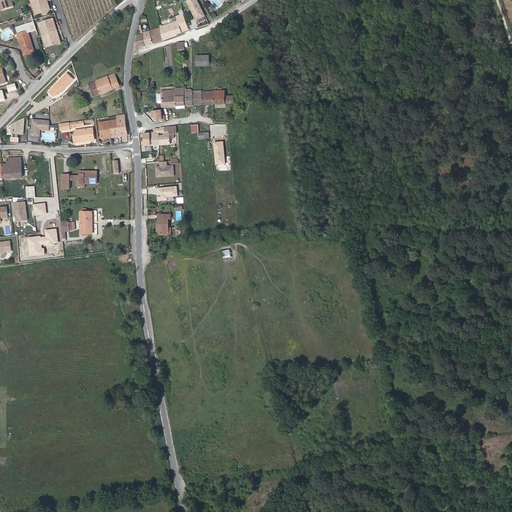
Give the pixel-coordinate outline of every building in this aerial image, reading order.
[(11,0),(3,0),(0,1),(0,3),(2,10),(14,6),(11,0)] [(43,0),(30,0),(35,14),(47,10),(43,0)] [(209,11),(202,0),(199,2),(200,4),(197,5),(201,15),(209,11)] [(53,18),(50,19),(58,43),(60,42),(53,18)] [(33,29),(29,19),(23,21),(26,31),(33,29)] [(50,19),(38,23),(46,47),(58,43),(50,19)] [(163,27),(162,25),(160,25),(161,28),(163,40),(177,36),(177,34),(182,33),(179,26),(186,24),(185,19),(163,27)] [(153,42),(150,31),(143,32),(141,26),(140,26),(139,30),(140,34),(138,34),(135,48),(153,42)] [(161,28),(150,31),(153,42),(163,40),(161,28)] [(25,55),(35,52),(29,33),(27,33),(26,31),(18,34),(25,55)] [(210,66),(210,55),(196,55),(196,67),(210,66)] [(2,63),(3,68),(7,67),(8,69),(13,67),(11,61),(2,63)] [(28,70),(32,75),(38,69),(34,64),(28,70)] [(74,80),(67,74),(50,92),(54,97),(60,91),(62,92),(74,80)] [(115,74),(109,76),(114,89),(120,86),(115,74)] [(109,76),(89,84),(94,96),(114,89),(109,76)] [(184,88),(175,88),(175,90),(177,107),(185,106),(184,88)] [(186,88),(184,88),(185,106),(194,106),(193,92),(193,90),(191,90),(191,92),(187,92),(186,88)] [(177,107),(175,90),(161,91),(161,93),(162,103),(162,108),(177,107)] [(194,106),(203,105),(202,92),(202,91),(193,92),(194,106)] [(218,91),(202,92),(203,105),(212,105),(235,104),(234,97),(228,97),(228,95),(226,95),(226,91),(222,91),(218,91)] [(162,116),(161,111),(152,112),(153,118),(155,118),(155,120),(163,119),(162,116)] [(128,136),(124,115),(117,116),(118,120),(119,130),(112,131),(113,138),(128,136)] [(16,119),(16,124),(12,124),(11,133),(23,134),(24,119),(16,119)] [(49,130),(49,120),(31,119),(30,135),(39,136),(40,130),(49,130)] [(119,130),(118,120),(100,122),(102,139),(113,138),(112,131),(119,130)] [(69,123),(60,124),(61,131),(70,130),(70,128),(75,127),(74,123),(69,123)] [(199,125),(192,125),(192,133),(200,132),(199,125)] [(156,133),(144,134),(145,146),(171,144),(170,139),(175,139),(174,134),(177,134),(177,126),(169,127),(169,132),(165,132),(162,133),(161,129),(156,130),(156,133)] [(74,135),(75,143),(92,141),(91,134),(94,134),(93,128),(75,131),(76,135),(74,135)] [(210,139),(209,132),(200,132),(200,140),(210,139)] [(27,135),(16,134),(15,141),(26,142),(27,135)] [(2,164),(3,179),(23,178),(22,157),(7,158),(7,164),(2,164)] [(158,161),(158,165),(155,165),(155,176),(173,176),(173,164),(166,164),(166,161),(158,161)] [(85,184),(98,184),(97,172),(91,172),(91,173),(85,173),(85,171),(80,171),(80,175),(80,184),(85,184)] [(62,175),(62,189),(70,189),(70,181),(70,175),(62,175)] [(80,184),(80,175),(70,176),(70,181),(76,181),(76,187),(86,187),(85,184),(80,184)] [(155,187),(156,201),(167,200),(167,196),(177,196),(176,185),(155,187)] [(13,222),(27,221),(25,201),(11,202),(13,222)] [(81,234),(93,234),(93,212),(81,212),(81,234)] [(171,219),(171,215),(161,215),(161,218),(158,218),(158,235),(169,235),(169,228),(169,219),(171,219)] [(0,242),(0,257),(0,258),(5,252),(12,251),(11,241),(0,242)] [(222,250),(222,258),(230,257),(229,249),(222,250)]
